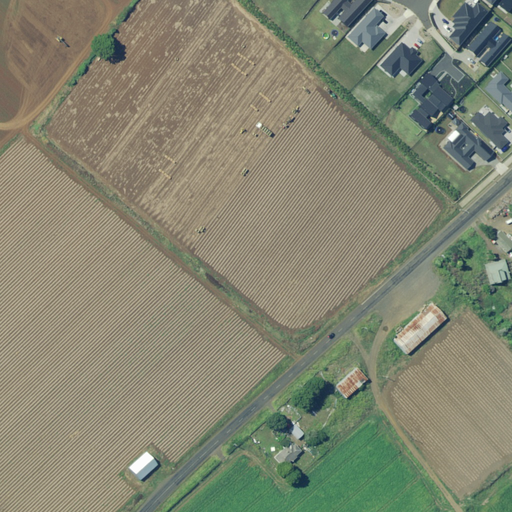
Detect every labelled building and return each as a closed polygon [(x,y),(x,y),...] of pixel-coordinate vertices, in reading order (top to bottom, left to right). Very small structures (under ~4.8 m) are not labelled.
[(332,0),(322,12),(330,19),(341,8),(344,11),(338,17),(349,26),(372,0),(332,0)] [(511,0),(502,0),(499,5),(508,13),(511,7),(511,0)] [(489,11),(479,2),(473,9),(466,3),(454,17),(456,19),(453,22),(456,24),(453,27),(456,30),(448,39),(458,48),(489,11)] [(374,8),(348,38),(358,47),(363,42),(372,49),(387,33),(377,24),(384,17),(374,8)] [(500,29),(491,21),(467,49),(477,57),(486,45),(491,48),(481,60),(487,66),(510,39),(504,33),(496,43),(492,39),(500,29)] [(402,42),(380,65),(393,77),(402,68),(409,75),(422,62),(415,55),(418,52),(413,47),(410,50),(402,42)] [(501,72),(485,88),(501,103),(502,102),(511,111),(511,95),(502,86),(509,79),(501,72)] [(439,81),(430,74),(413,94),(423,102),(411,117),(426,129),(432,123),(427,119),(431,114),(433,116),(439,109),(441,111),(453,97),(437,83),(439,81)] [(478,112),(471,119),(502,149),(509,142),(499,132),(507,123),(501,117),(498,119),(490,112),(484,118),(478,112)] [(450,141),(444,148),(467,169),(474,162),(468,156),(474,150),(485,161),(494,152),(463,123),(456,130),(461,134),(453,143),(450,141)] [(505,251),(506,252),(511,246),(511,240),(501,229),(493,237),(497,242),(505,251)] [(511,278),(509,272),(508,269),(511,267),(511,266),(511,264),(507,265),(505,258),(491,262),(485,264),(486,270),(488,276),(489,278),(490,284),(498,281),(500,281),(511,278)] [(433,302),(393,338),(407,354),(447,317),(433,302)] [(357,367),(336,386),(346,398),(368,378),(357,367)] [(289,430),(298,439),(304,433),(295,424),(289,430)] [(295,443),(294,444),(293,445),(290,442),(285,447),(274,457),(283,467),(291,460),(292,461),(297,456),(296,455),(301,450),(295,443)] [(146,451),(128,467),(140,480),(157,464),(146,451)]
